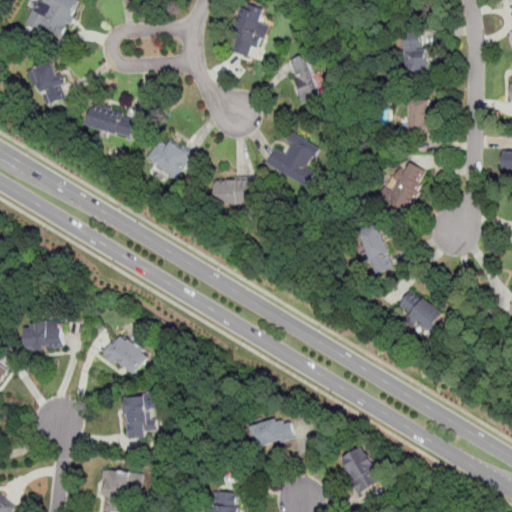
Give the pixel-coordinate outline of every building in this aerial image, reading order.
[(37,0),(28,22),(62,37),(68,23),(70,24),(80,0),(37,0)] [(265,7),(244,2),(232,50),(250,54),(252,45),(259,47),(262,37),(267,38),(270,24),(261,21),(265,7)] [(406,38),(407,73),(431,72),(430,38),(406,38)] [(322,96),(308,53),(291,59),(305,101),(322,96)] [(29,69),(37,94),(44,92),(48,104),(67,98),(63,85),(67,84),(64,73),(59,75),(55,61),(29,69)] [(411,99),(410,132),(433,133),(435,100),(411,99)] [(134,136),(139,115),(93,104),(88,125),(134,136)] [(269,164),(309,187),(318,171),(312,167),(323,147),(294,130),(288,140),(293,143),(287,153),(278,148),(269,164)] [(178,178),(196,157),(175,138),(169,145),(163,140),(150,155),(178,178)] [(401,167),(389,188),(391,189),(385,199),(408,212),(430,171),(413,161),(407,171),(401,167)] [(252,203),(252,178),(218,177),(217,202),(252,203)] [(381,224),(360,230),(370,261),(373,261),(377,273),(395,267),(381,224)] [(400,304),(430,331),(444,315),(415,288),(400,304)] [(29,350),(67,347),(64,320),(26,324),(29,350)] [(129,333),(106,352),(129,379),(152,360),(129,333)] [(10,366),(0,362),(0,381),(4,383),(10,366)] [(132,441),(153,438),(152,430),(157,430),(152,394),(126,398),(132,441)] [(296,441),(295,419),(256,420),(257,443),(296,441)] [(363,492),(384,480),(365,446),(344,458),(363,492)] [(129,511),(132,483),(142,485),(143,473),(106,469),(103,496),(110,496),(109,510),(129,511)] [(240,511),(242,491),(211,490),(209,511),(240,511)] [(0,511),(17,511),(22,505),(0,492),(0,511)]
